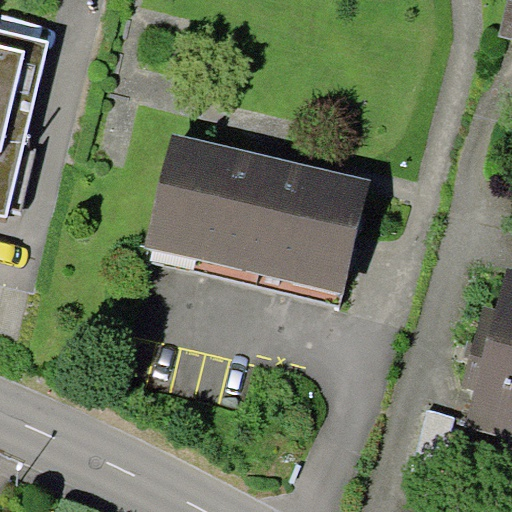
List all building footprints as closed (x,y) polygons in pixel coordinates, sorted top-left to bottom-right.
[(511,3),(503,39),(511,41),(511,3)] [(0,230),(2,231),(44,56),(0,45),(0,230)] [(336,308),(361,204),(168,158),(143,261),(336,308)] [(511,289),(505,287),(494,327),(481,323),(462,394),(475,398),(466,432),(504,442),(511,437),(511,289)] [(435,480),(450,425),(423,418),(408,473),(435,480)]
